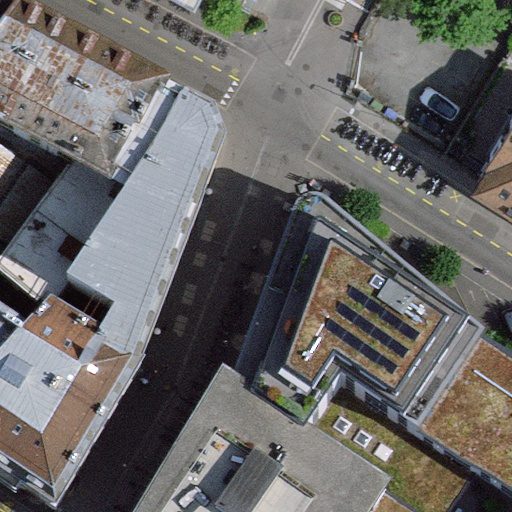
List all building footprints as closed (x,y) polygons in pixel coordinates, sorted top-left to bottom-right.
[(197,0),(232,18),(241,0),(197,0)] [(0,21),(0,41),(9,27),(0,21)] [(114,214),(159,106),(9,27),(0,41),(0,138),(59,178),(114,214)] [(42,327),(124,378),(212,161),(208,128),(159,106),(114,214),(42,327)] [(511,131),(477,189),(511,210),(511,131)] [(0,265),(59,178),(0,138),(0,265)] [(320,235),(251,416),(387,503),(491,343),(320,235)] [(0,374),(42,327),(6,303),(0,298),(0,374)] [(42,327),(0,374),(0,477),(43,505),(124,378),(42,327)] [(511,511),(511,356),(491,343),(387,503),(381,511),(511,511)] [(251,416),(224,398),(150,511),(381,511),(387,503),(251,416)]
